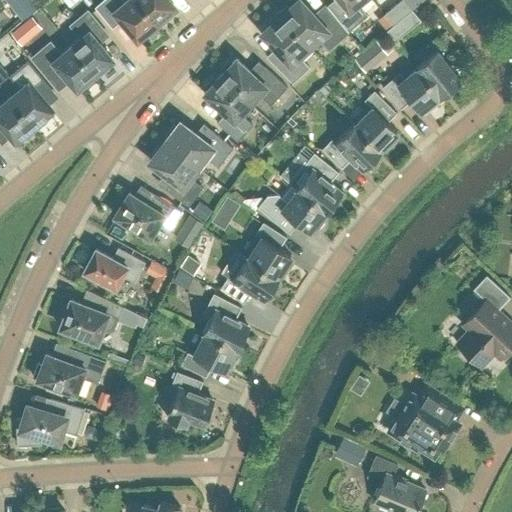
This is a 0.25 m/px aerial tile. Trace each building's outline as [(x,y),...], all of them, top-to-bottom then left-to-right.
[(123,0),(102,0),(95,6),(112,26),(121,19),(137,38),(140,35),(142,38),(151,30),(149,28),(156,22),(137,0),(125,0),(124,1),(123,0)] [(137,0),(156,22),(162,16),(164,19),(174,11),(171,9),(175,6),(169,0),(137,0)] [(288,5),(277,12),(309,44),(318,36),(329,48),(349,30),(330,9),(317,20),(299,0),(297,0),(290,7),(288,5)] [(331,0),(326,5),(329,8),(349,29),(367,14),(358,3),(361,0),(331,0)] [(399,0),(384,13),(393,24),(402,34),(420,19),(404,0),(399,0)] [(80,36),(70,45),(94,73),(97,71),(102,72),(108,66),(109,62),(113,58),(94,36),(103,28),(87,9),(69,24),(80,36)] [(299,53),(309,44),(277,12),(270,21),(272,23),(263,32),(281,52),(272,61),(292,82),(310,65),(299,53)] [(20,42),(31,31),(22,21),(10,32),(20,42)] [(402,34),(393,24),(386,29),(395,40),(402,34)] [(50,40),(30,56),(47,76),(57,67),(76,89),(80,85),(85,86),(91,80),(91,76),(94,73),(70,45),(60,53),(50,40)] [(436,48),(416,65),(442,97),(443,97),(441,95),(461,79),(459,77),(460,75),(461,73),(462,70),(462,68),(461,66),(459,63),(457,62),(455,61),(453,61),(449,62),(448,63),(436,48)] [(224,70),(220,74),(250,102),(259,93),(270,104),(287,86),(265,66),(256,76),(236,57),(232,61),(229,58),(221,67),(224,70)] [(19,87),(9,96),(36,128),(46,120),(43,116),(51,109),(33,87),(44,78),(28,59),(9,75),(19,87)] [(427,110),(442,97),(416,65),(415,65),(416,67),(405,77),(400,71),(382,86),(400,108),(410,100),(419,110),(424,106),(427,110)] [(241,112),(250,102),(220,74),(215,79),(213,76),(204,85),(207,87),(203,92),(225,112),(216,121),(237,140),(252,123),(241,112)] [(353,122),(352,123),(382,152),(396,138),(392,135),(397,130),(387,121),(396,111),(374,89),(364,99),(372,107),(355,124),(353,122)] [(0,122),(15,140),(23,133),(26,137),(36,128),(9,96),(0,103),(0,122)] [(169,136),(165,141),(197,165),(204,155),(218,166),(232,146),(211,128),(202,139),(180,122),(176,126),(174,124),(166,134),(169,136)] [(334,141),(331,138),(321,147),(341,167),(350,158),(362,169),(379,151),(381,153),(382,152),(352,123),(334,141)] [(189,176),(197,165),(165,141),(161,146),(159,143),(151,154),(153,156),(150,160),(173,177),(165,188),(188,204),(202,186),(189,176)] [(289,181),(295,187),(328,213),(328,212),(326,211),(338,196),(336,194),(340,189),(330,181),(338,171),(313,151),(299,169),(289,181)] [(271,188),(264,197),(261,195),(244,197),(242,201),(254,210),(257,206),(289,232),(297,221),(308,230),(312,225),(315,228),(328,213),(295,187),(297,189),(287,200),(271,188)] [(129,191),(114,214),(149,237),(158,222),(169,228),(181,209),(155,193),(149,203),(129,191)] [(188,246),(203,221),(190,213),(174,238),(188,246)] [(246,255),(245,256),(280,279),(291,262),(287,259),(290,254),(279,247),(286,236),(262,220),(255,232),(261,236),(248,257),(246,255)] [(350,269),(370,244),(362,237),(342,262),(350,269)] [(211,243),(207,254),(222,259),(226,248),(211,243)] [(166,265),(183,274),(194,253),(176,244),(166,265)] [(118,246),(112,256),(95,247),(83,270),(115,287),(122,274),(134,281),(145,260),(118,246)] [(245,256),(232,277),(228,274),(220,286),(244,302),(251,290),(264,299),(278,278),(280,279),(245,256)] [(150,285),(161,291),(172,271),(151,260),(145,271),(155,276),(150,285)] [(469,328),(456,342),(481,365),(493,351),(500,357),(511,343),(511,322),(497,309),(509,296),(486,274),(473,288),(485,299),(463,322),(469,328)] [(65,313),(60,326),(97,341),(102,328),(107,330),(112,327),(121,305),(87,288),(82,302),(70,298),(69,301),(66,302),(63,309),(65,313)] [(210,316),(203,330),(240,349),(240,348),(238,347),(246,330),(244,329),(247,323),(235,317),(241,306),(213,291),(202,312),(210,316)] [(187,350),(180,363),(205,375),(211,364),(223,370),(226,364),(231,367),(240,349),(203,330),(202,331),(204,332),(193,354),(187,350)] [(389,369),(397,356),(378,344),(370,357),(389,369)] [(32,375),(37,376),(36,378),(48,383),(47,387),(61,392),(62,388),(75,393),(81,376),(97,382),(106,360),(73,348),(68,360),(46,352),(42,363),(37,361),(32,375)] [(176,370),(171,383),(178,385),(169,410),(167,416),(185,424),(188,417),(204,423),(211,404),(209,403),(211,397),(198,392),(202,380),(176,370)] [(412,392),(388,430),(415,447),(417,443),(433,453),(439,445),(443,447),(459,422),(454,419),(462,406),(425,382),(417,395),(412,392)] [(24,417),(16,417),(17,444),(40,443),(40,433),(58,439),(61,428),(76,433),(83,408),(49,397),(45,410),(28,405),(24,417)] [(333,454),(357,464),(365,445),(342,434),(333,454)] [(382,481),(374,500),(403,511),(414,511),(425,488),(392,474),(397,463),(376,454),(367,475),(382,481)] [(141,503),(139,511),(178,511),(179,505),(160,500),(159,507),(141,503)]
